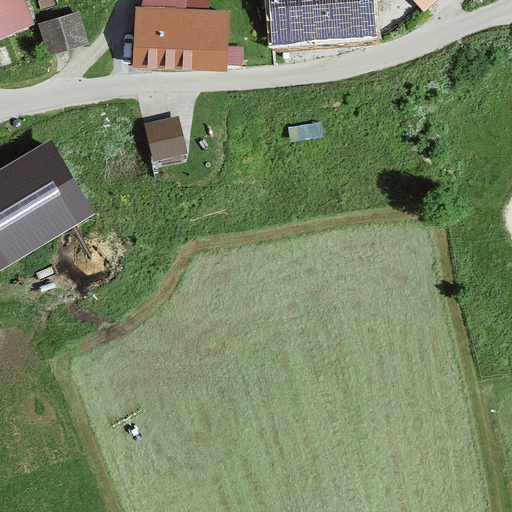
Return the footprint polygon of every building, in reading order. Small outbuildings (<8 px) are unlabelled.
[(0,0),(0,34),(31,23),(21,0),(0,0)] [(142,0),(140,11),(136,60),(182,63),(223,64),(224,61),(241,62),(241,47),(223,46),(225,13),(184,12),(184,0),(142,0)] [(271,0),(275,41),(373,33),(370,0),(271,0)] [(84,42),(76,14),(42,24),(51,52),(84,42)] [(0,62),(11,58),(6,46),(0,48),(0,62)] [(177,120),(148,127),(155,156),(184,149),(177,120)] [(52,149),(0,181),(0,254),(85,203),(52,149)]
